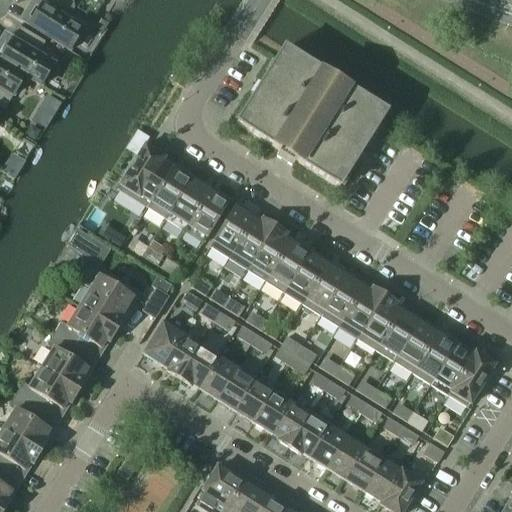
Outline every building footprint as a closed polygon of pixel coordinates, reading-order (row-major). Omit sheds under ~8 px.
[(68,52),(86,24),(70,14),(73,9),(70,0),(40,0),(42,4),(37,11),(31,8),(22,23),(68,52)] [(23,78),(39,87),(56,59),(40,50),(44,44),(19,29),(7,47),(2,44),(0,46),(0,62),(24,77),(23,78)] [(337,189),(385,114),(282,50),(235,125),(278,152),(275,158),(290,167),(293,162),(337,189)] [(0,108),(4,111),(23,78),(24,77),(0,62),(0,108)] [(31,127),(25,136),(33,142),(40,133),(31,127)] [(171,170),(160,164),(163,159),(143,147),(135,160),(134,158),(124,173),(126,174),(115,191),(146,210),(171,170)] [(191,178),(179,171),(177,174),(171,170),(146,210),(164,222),(191,178)] [(207,193),(201,189),(203,186),(191,178),(164,222),(182,233),(207,193)] [(182,233),(201,245),(228,202),(216,194),(214,197),(207,193),(182,233)] [(252,221),(246,217),(248,214),(235,206),(208,249),(227,261),(252,221)] [(273,228),(261,221),(259,225),(252,221),(227,261),(245,273),(273,228)] [(289,244),(283,240),(285,236),(273,228),(245,273),(264,284),(289,244)] [(83,234),(73,249),(94,262),(103,248),(83,234)] [(147,249),(135,242),(129,251),(141,259),(147,249)] [(309,252),(297,245),(295,248),(289,244),(264,284),(282,296),(309,252)] [(141,259),(153,267),(159,257),(147,249),(141,259)] [(326,267),(319,263),(321,260),(309,252),(282,296),(300,307),(326,267)] [(159,270),(171,278),(177,268),(165,261),(159,270)] [(346,275),(334,268),(332,271),(326,267),(300,307),(318,318),(346,275)] [(115,333),(123,320),(120,318),(132,299),(91,274),(83,286),(90,290),(78,309),(115,333)] [(362,290),(356,286),(358,283),(346,275),(318,318),(337,330),(362,290)] [(198,281),(192,291),(204,298),(210,289),(198,281)] [(162,282),(157,291),(165,296),(170,287),(162,282)] [(383,297),(371,290),(368,294),(362,290),(337,330),(355,341),(383,297)] [(154,321),(168,299),(155,291),(140,313),(154,321)] [(228,300),(216,293),(210,302),(222,310),(228,300)] [(189,296),(183,306),(195,313),(201,304),(189,296)] [(399,313),(392,309),(395,305),(383,297),(355,341),(373,353),(399,313)] [(222,310),(234,317),(240,308),(228,300),(222,310)] [(219,315),(207,307),(201,317),(213,325),(219,315)] [(115,333),(78,309),(66,328),(60,324),(52,335),(93,361),(104,343),(108,345),(115,333)] [(419,321),(407,314),(405,317),(399,313),(373,353),(392,364),(419,321)] [(213,325),(225,332),(231,323),(219,315),(213,325)] [(265,323),(253,316),(247,325),(259,333),(265,323)] [(435,336),(429,332),(431,329),(419,321),(392,364),(410,376),(435,336)] [(259,333),(271,340),(277,331),(265,323),(259,333)] [(180,337),(161,325),(141,356),(160,368),(180,337)] [(256,338),(243,330),(237,340),(249,347),(256,338)] [(93,361),(52,335),(45,347),(51,351),(40,370),(77,394),(85,381),(81,379),(93,361)] [(456,344),(444,336),(442,340),(435,336),(410,376),(428,387),(456,344)] [(198,348),(180,337),(160,368),(167,372),(165,374),(177,381),(198,348)] [(249,347),(262,355),(268,345),(256,338),(249,347)] [(300,348),(288,341),(282,351),(294,358),(300,348)] [(475,354),(474,354),(471,358),(466,354),(468,351),(456,344),(428,387),(447,399),(475,354)] [(216,360),(198,348),(177,381),(189,389),(191,387),(197,391),(216,360)] [(306,366),(312,356),(300,348),(294,358),(306,366)] [(294,358),(282,351),(275,361),(288,368),(294,358)] [(466,410),(476,394),(478,395),(487,380),(486,379),(494,366),(475,354),(447,399),(466,410)] [(306,366),(294,358),(288,368),(300,376),(306,366)] [(235,371),(216,360),(197,391),(215,402),(235,371)] [(338,369),(326,361),(320,371),(332,379),(338,369)] [(350,376),(338,369),(332,379),(344,386),(350,376)] [(77,394),(40,370),(28,389),(21,385),(14,396),(55,422),(66,404),(70,406),(77,394)] [(253,382),(235,371),(215,402),(233,414),(253,382)] [(329,384),(317,376),(311,386),(323,393),(329,384)] [(271,394),(253,382),(233,414),(252,425),(271,394)] [(341,391),(329,384),(323,393),(335,401),(341,391)] [(374,392),(362,384),(356,394),(368,401),(374,392)] [(387,399),(374,392),(368,401),(381,409),(387,399)] [(289,405),(271,394),(252,425),(270,436),(289,405)] [(55,422),(14,396),(7,408),(13,412),(1,431),(39,455),(47,442),(43,440),(55,422)] [(365,406),(353,399),(347,409),(359,416),(365,406)] [(308,417),(289,405),(270,436),(276,441),(275,442),(287,450),(308,417)] [(377,414),(365,406),(359,416),(371,424),(377,414)] [(411,415),(399,407),(393,417),(405,424),(411,415)] [(423,422),(411,415),(405,424),(417,432),(423,422)] [(326,428),(308,417),(287,450),(299,457),(300,456),(307,459),(326,428)] [(402,429),(390,422),(384,431),(396,439),(402,429)] [(344,440),(326,428),(307,459),(325,471),(344,440)] [(414,437),(402,429),(396,439),(408,447),(414,437)] [(39,455),(1,431),(0,433),(0,472),(16,483),(28,465),(31,467),(39,455)] [(440,431),(433,442),(445,449),(452,439),(440,431)] [(363,451),(344,440),(325,471),(343,482),(363,451)] [(430,447),(423,458),(435,465),(442,455),(430,447)] [(381,463),(363,451),(343,482),(361,494),(381,463)] [(399,474),(381,463),(361,494),(379,505),(378,507),(379,507),(400,472),(399,474)] [(116,475),(127,482),(133,471),(123,464),(116,475)] [(224,511),(244,481),(232,474),(230,477),(216,468),(213,473),(211,472),(202,487),(203,488),(200,493),(202,494),(194,506),(203,511),(224,511)] [(16,483),(0,472),(0,511),(3,511),(9,503),(5,501),(16,483)] [(379,507),(386,511),(402,511),(404,509),(406,510),(415,495),(413,494),(419,484),(400,472),(379,507)] [(260,511),(267,501),(254,492),(256,489),(244,481),(224,511),(260,511)] [(292,511),(283,506),(281,509),(267,501),(260,511),(292,511)]
